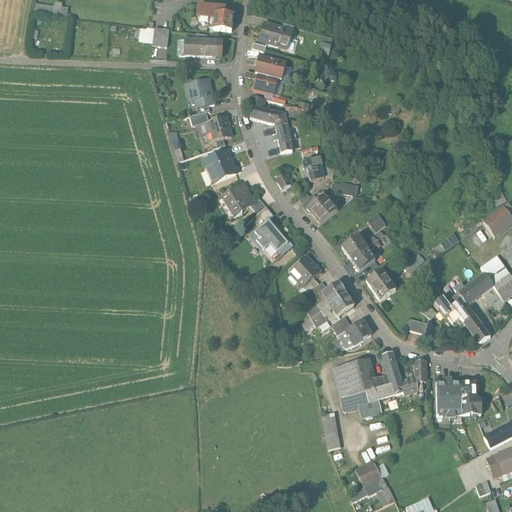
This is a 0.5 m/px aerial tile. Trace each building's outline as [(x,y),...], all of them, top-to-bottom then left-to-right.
[(64,8),(64,3),(55,3),(55,17),(69,17),(69,8),(64,8)] [(37,4),(36,13),(53,14),(54,6),(37,4)] [(224,10),(199,7),(197,19),(199,19),(198,30),(230,33),(232,16),(223,15),(224,10)] [(282,30),(270,27),(262,25),(258,40),(266,43),(265,45),(276,49),(277,45),(287,48),(291,33),(282,31),(282,30)] [(171,30),(141,29),(141,45),(170,46),(171,30)] [(216,44),(186,42),(185,58),(215,59),(216,44)] [(332,57),(335,44),(324,42),(321,55),(332,57)] [(265,49),(253,45),(251,51),(264,54),(265,49)] [(285,66),(259,59),(255,76),(258,77),(277,82),(281,83),(285,66)] [(277,82),(258,77),(255,94),(267,97),(270,98),(270,97),(272,90),(275,91),(277,82)] [(208,82),(184,87),(187,97),(193,95),(197,111),(209,108),(214,107),(208,82)] [(284,101),(270,97),(270,98),(267,97),(265,102),(283,107),(284,101)] [(209,108),(197,111),(198,117),(206,116),(210,115),(209,108)] [(284,117),(270,115),(252,110),(250,121),(270,126),(275,127),(275,130),(286,127),(284,117)] [(198,117),(190,119),(192,129),(198,128),(208,124),(206,116),(198,117)] [(226,120),(209,124),(208,124),(198,128),(204,148),(211,146),(223,142),(232,140),(226,120)] [(286,127),(275,130),(281,156),(292,154),(286,127)] [(175,152),(182,150),(178,133),(171,135),(175,152)] [(223,142),(211,146),(213,153),(225,148),(223,142)] [(225,148),(213,153),(216,159),(225,155),(228,154),(225,148)] [(310,150),(301,152),(303,159),(313,156),(312,154),(311,151),(310,150)] [(313,156),(303,159),(305,165),(314,162),(319,161),(317,153),(312,154),(313,156)] [(216,159),(203,164),(206,172),(210,170),(216,184),(212,186),(212,187),(225,181),(237,176),(232,164),(229,165),(225,155),(216,159)] [(305,165),(301,166),(302,169),(304,168),(305,171),(306,171),(308,177),(306,177),(307,180),(309,180),(310,184),(320,180),(318,174),(316,169),(314,162),(305,165)] [(282,172),(272,177),(283,193),(292,187),(282,172)] [(237,176),(225,181),(227,188),(239,182),(237,176)] [(333,182),(331,195),(358,198),(360,185),(333,182)] [(304,183),(297,186),(301,197),(308,192),(305,185),(304,183)] [(243,186),(225,198),(227,201),(223,204),(233,221),(242,215),(241,214),(249,209),(252,207),(244,195),(247,193),(243,186)] [(311,199),(302,207),(306,212),(316,204),(311,199)] [(317,205),(316,204),(306,212),(310,215),(321,228),(335,215),(328,207),(329,207),(323,200),(317,205)] [(259,201),(252,207),(249,209),(257,217),(266,210),(259,201)] [(273,218),(266,210),(257,217),(256,218),(262,226),(267,222),(268,222),(273,218)] [(511,223),(502,211),(482,226),(495,242),(511,228),(511,223)] [(377,217),(368,224),(376,235),(385,228),(377,217)] [(262,226),(252,234),(258,242),(256,244),(273,264),(290,249),(282,239),(283,237),(282,236),(282,235),(281,235),(280,234),(279,234),(278,235),(268,222),(267,222),(262,226)] [(380,234),(363,246),(366,251),(372,247),(383,239),(380,234)] [(430,251),(435,258),(460,242),(456,235),(430,251)] [(357,239),(342,251),(351,263),(366,251),(363,246),(357,239)] [(366,251),(351,263),(359,274),(375,263),(369,254),(374,250),(372,247),(366,251)] [(422,265),(416,258),(409,264),(415,271),(422,265)] [(305,259),(300,265),(301,266),(291,275),(303,290),(304,290),(313,281),(320,275),(305,259)] [(500,265),(474,285),(473,283),(470,285),(471,287),(467,290),(476,302),(493,290),(502,284),(504,282),(510,278),(500,265)] [(382,274),(367,284),(380,304),(396,293),(382,274)] [(419,275),(414,280),(417,284),(423,279),(419,275)] [(313,281),(304,290),(303,290),(302,291),(307,295),(313,291),(319,287),(313,281)] [(502,284),(493,290),(493,291),(497,297),(507,290),(504,287),(502,284)] [(319,287),(313,291),(317,296),(326,290),(323,285),(319,287)] [(338,286),(322,297),(323,297),(321,298),(324,302),(325,301),(327,304),(319,309),(322,314),(346,298),(338,286)] [(467,290),(445,306),(450,312),(462,304),(466,310),(476,302),(467,290)] [(493,291),(483,300),(487,304),(485,306),(489,311),(491,310),(501,303),(497,297),(493,291)] [(346,298),(322,314),(326,320),(330,317),(329,315),(333,312),(338,320),(354,310),(346,298)] [(462,304),(450,312),(445,306),(442,301),(433,309),(445,324),(448,322),(456,333),(463,327),(474,320),(466,310),(462,304)] [(424,304),(418,310),(424,317),(430,323),(436,317),(424,304)] [(318,308),(305,317),(307,319),(309,318),(311,321),(322,314),(319,309),(318,308)] [(322,314),(311,321),(313,325),(311,326),(312,328),(326,320),(322,314)] [(490,341),(474,320),(463,327),(479,347),(490,341)] [(427,327),(411,322),(408,333),(424,338),(427,327)] [(363,323),(338,338),(346,351),(355,348),(371,338),(363,323)] [(392,356),(382,359),(389,383),(399,380),(392,356)] [(366,363),(347,368),(349,375),(354,391),(356,398),(374,392),(371,382),(366,363)] [(416,380),(401,384),(404,395),(403,396),(403,397),(417,393),(423,393),(423,386),(426,385),(425,364),(415,364),(416,380)] [(349,375),(334,380),(339,395),(354,391),(349,375)] [(385,378),(371,382),(374,392),(388,388),(385,378)] [(399,380),(389,383),(391,388),(394,398),(403,396),(404,395),(401,384),(400,380),(399,380)] [(461,418),(460,387),(451,387),(451,383),(445,383),(445,387),(435,387),(436,419),(443,419),(443,417),(455,416),(455,418),(461,418)] [(475,386),(460,387),(461,418),(480,417),(480,404),(477,402),(475,402),(475,386)] [(374,392),(356,398),(359,409),(379,403),(394,398),(391,388),(374,392)] [(497,401),(491,404),(496,414),(497,414),(502,411),(497,401)] [(379,403),(359,409),(362,421),(382,415),(379,403)] [(496,414),(486,419),(489,425),(491,424),(490,422),(493,421),(499,419),(497,414),(496,414)] [(331,416),(324,418),(327,434),(334,433),(331,416)] [(511,425),(498,433),(504,444),(511,439),(511,425)] [(498,433),(484,441),(490,452),(504,444),(498,433)] [(378,434),(350,443),(352,452),(381,444),(378,434)] [(490,452),(484,441),(478,444),(484,455),(490,452)] [(511,451),(494,459),(486,463),(493,482),(511,474),(511,451)] [(373,463),(355,472),(364,491),(382,482),(373,463)] [(486,484),(475,489),(479,500),(490,495),(486,484)] [(432,511),(428,500),(405,510),(406,511),(432,511)] [(500,511),(497,501),(487,504),(489,511),(500,511)]
